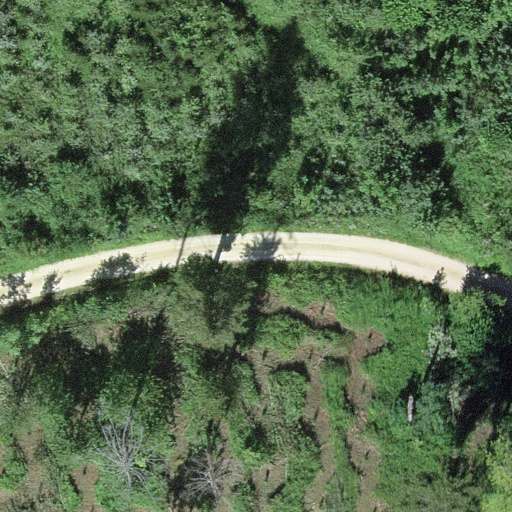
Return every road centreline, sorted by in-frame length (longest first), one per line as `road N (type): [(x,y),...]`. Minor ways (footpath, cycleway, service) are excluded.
road 1 (track): [(511,276),(260,248),(118,265),(0,298)]
road 2 (track): [(511,267),(391,95),(257,0)]
road 3 (track): [(118,265),(50,221),(0,207)]
